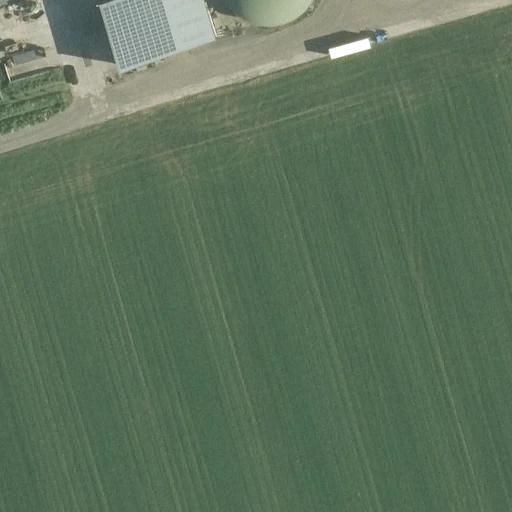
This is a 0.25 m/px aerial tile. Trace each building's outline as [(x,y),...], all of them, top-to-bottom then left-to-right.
[(0,26),(34,18),(29,0),(12,0),(0,3),(0,26)] [(202,0),(98,0),(118,65),(214,37),(202,0)] [(225,0),(227,3),(230,6),(235,10),(241,14),(245,17),(250,19),(255,20),(261,21),(267,22),(272,21),(276,21),(282,19),(287,17),(291,15),(296,13),(299,10),(303,6),(307,2),(308,0),(225,0)] [(33,82),(43,80),(38,60),(28,63),(33,82)] [(21,89),(17,74),(3,78),(7,93),(21,89)]
